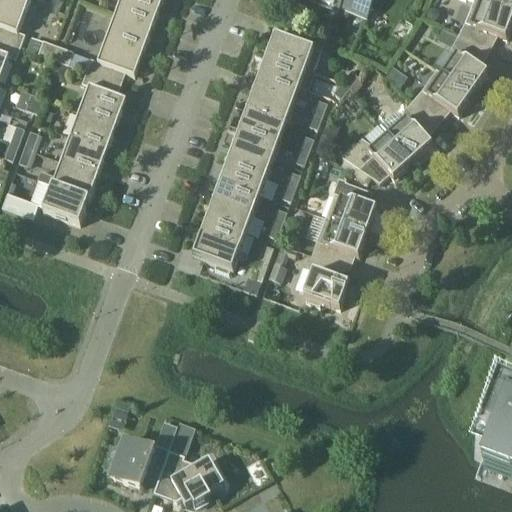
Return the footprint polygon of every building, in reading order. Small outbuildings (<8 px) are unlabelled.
[(0,0),(0,2),(27,13),(31,0),(0,0)] [(153,31),(163,6),(147,0),(122,0),(116,18),(153,31)] [(300,0),(338,15),(339,11),(366,22),(374,0),(300,0)] [(511,0),(475,0),(474,4),(511,18),(511,0)] [(18,37),(27,13),(0,2),(0,44),(20,52),(20,53),(25,40),(18,37)] [(507,44),(511,30),(511,18),(474,4),(464,28),(458,41),(486,55),(494,40),(507,44)] [(144,56),(153,31),(116,18),(107,42),(144,56)] [(268,60),(307,74),(313,76),(323,49),(285,33),(281,43),(275,41),(268,60)] [(477,71),(486,55),(458,41),(450,37),(446,43),(454,48),(451,53),(456,57),(442,78),(474,100),(488,79),(477,71)] [(135,82),(144,56),(107,42),(98,67),(91,64),(87,77),(121,89),(125,78),(135,82)] [(16,64),(20,53),(20,52),(0,44),(0,86),(9,62),(16,64)] [(58,52),(57,51),(42,46),(37,59),(53,65),(58,52)] [(53,65),(56,66),(69,70),(73,58),(58,52),(53,65)] [(301,92),(307,74),(268,60),(262,78),(301,92)] [(55,67),(49,80),(64,86),(69,72),(55,67)] [(442,78),(436,74),(421,96),(412,106),(436,127),(447,114),(459,121),(473,100),(442,78)] [(350,93),(356,86),(359,83),(351,76),(342,87),(350,93)] [(117,101),(121,89),(87,77),(86,77),(82,89),(89,91),(80,116),(117,130),(126,105),(117,101)] [(294,111),(301,92),(262,78),(255,97),(294,111)] [(341,104),(350,93),(342,87),(333,97),(341,104)] [(287,129),(294,111),(255,97),(248,115),(287,129)] [(34,118),(40,102),(30,98),(24,114),(34,118)] [(40,102),(34,118),(42,121),(48,105),(40,102)] [(312,118),(322,121),(326,109),(317,106),(312,118)] [(424,140),(436,127),(412,106),(402,117),(407,122),(388,139),(414,168),(433,151),(424,140)] [(281,147),(287,129),(248,115),(241,133),(281,147)] [(108,155),(117,130),(80,116),(71,141),(108,155)] [(317,134),(322,121),(312,118),(308,130),(317,134)] [(2,144),(10,147),(19,150),(25,134),(8,128),(2,144)] [(329,156),(337,133),(327,130),(318,153),(329,156)] [(274,165),(281,147),(241,133),(235,151),(274,165)] [(24,152),(33,155),(39,139),(30,136),(24,152)] [(394,185),(414,168),(388,139),(374,151),(362,143),(341,162),(377,186),(387,177),(394,185)] [(299,154),(309,157),(314,144),(304,140),(299,154)] [(99,180),(108,155),(71,141),(62,166),(99,180)] [(13,166),(19,150),(10,147),(5,163),(13,166)] [(267,183),(274,165),(235,151),(228,169),(267,183)] [(27,171),(33,155),(24,152),(19,168),(27,171)] [(304,170),(309,157),(299,154),(295,166),(304,170)] [(89,204),(99,180),(62,166),(52,191),(89,204)] [(261,202),(267,183),(228,169),(222,187),(261,202)] [(286,190),(295,193),(300,180),(291,176),(286,190)] [(326,223),(368,238),(378,214),(365,209),(370,196),(340,185),(326,223)] [(254,221),(261,202),(222,187),(215,206),(254,221)] [(291,206),(295,193),(286,190),(281,203),(291,206)] [(80,230),(89,204),(52,191),(43,216),(80,230)] [(33,225),(38,209),(8,198),(2,213),(33,225)] [(247,239),(254,221),(215,206),(208,224),(247,239)] [(272,227),(282,230),(287,217),(277,214),(272,227)] [(317,247),(312,260),(342,271),(347,258),(359,263),(368,238),(326,223),(317,247)] [(241,257),(247,239),(208,224),(201,242),(241,257)] [(277,243),(282,230),(272,227),(268,240),(277,243)] [(233,276),(241,257),(201,242),(194,262),(233,276)] [(259,263),(269,267),(274,253),(264,249),(259,263)] [(337,285),(342,271),(312,260),(307,274),(313,276),(304,301),(340,314),(347,296),(345,295),(347,288),(337,285)] [(262,285),(269,267),(259,263),(252,282),(262,285)] [(281,289),(287,272),(276,269),(270,285),(281,289)] [(511,476),(511,395),(502,392),(475,463),(511,476)] [(156,457),(127,444),(112,481),(110,481),(109,484),(141,496),(148,484),(158,487),(170,456),(157,451),(156,457)] [(194,472),(192,468),(185,465),(186,462),(170,456),(158,487),(154,499),(177,507),(182,504),(187,511),(192,507),(195,511),(197,511),(212,504),(209,498),(225,489),(210,463),(194,472)]
